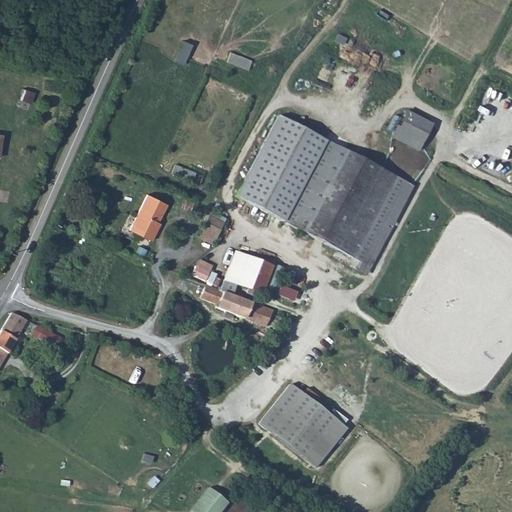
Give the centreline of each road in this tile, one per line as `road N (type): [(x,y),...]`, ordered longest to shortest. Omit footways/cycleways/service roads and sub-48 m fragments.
road 1 (track): [(201,417),(242,409),(319,318),(357,290),(395,236),(511,7)]
road 2 (tertiary): [(0,299),(136,0)]
road 3 (unclassified): [(0,300),(173,352),(201,417)]
road 4 (track): [(201,417),(222,459),(299,511)]
